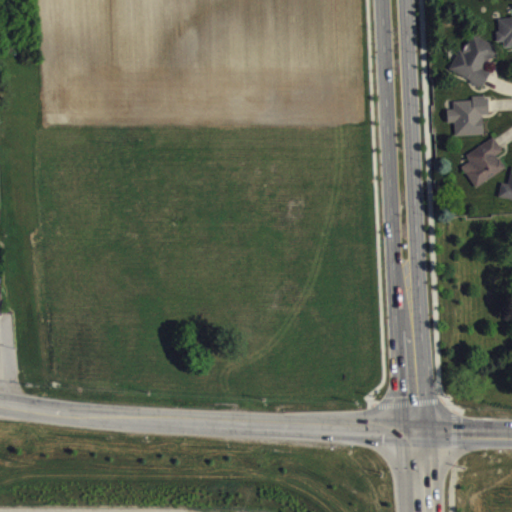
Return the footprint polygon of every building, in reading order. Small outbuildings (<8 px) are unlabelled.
[(511,24),(499,26),(501,39),(498,39),(499,48),(508,47),(508,54),(511,53),(511,24)] [(454,79),(486,93),(492,77),(489,76),(499,52),(470,40),(454,79)] [(484,121),(490,121),(490,104),(455,106),(455,116),(449,116),(449,130),(456,129),(457,143),(485,142),(484,121)] [(468,162),(472,168),(463,174),(477,195),(507,175),(499,162),(505,158),(495,144),(468,162)] [(511,180),(510,191),(503,190),(501,204),(511,205),(511,180)]
